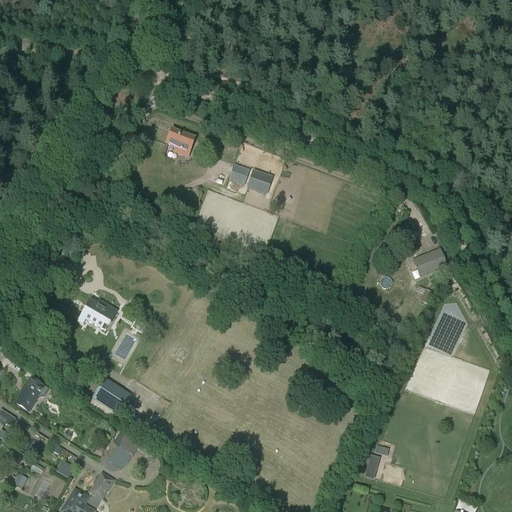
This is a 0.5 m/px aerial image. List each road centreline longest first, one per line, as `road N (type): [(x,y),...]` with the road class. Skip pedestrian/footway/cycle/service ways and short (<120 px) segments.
road 1 (track): [(160,79),(429,192),(511,335)]
road 2 (unknown): [(170,61),(285,88),(394,145),(511,173)]
road 3 (unclassified): [(0,347),(170,61)]
road 4 (unknown): [(0,234),(107,57),(147,55)]
road 5 (track): [(160,79),(107,57),(0,44)]
